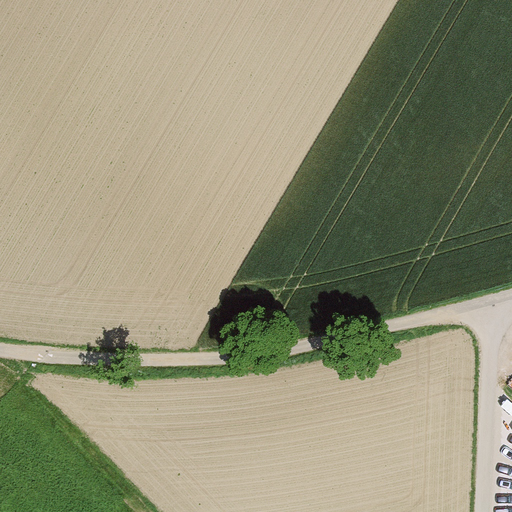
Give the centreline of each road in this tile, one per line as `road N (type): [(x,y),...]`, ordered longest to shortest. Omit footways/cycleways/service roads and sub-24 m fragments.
road 1 (track): [(0,348),(182,362),(286,351),(511,297)]
road 2 (track): [(484,511),(492,304)]
